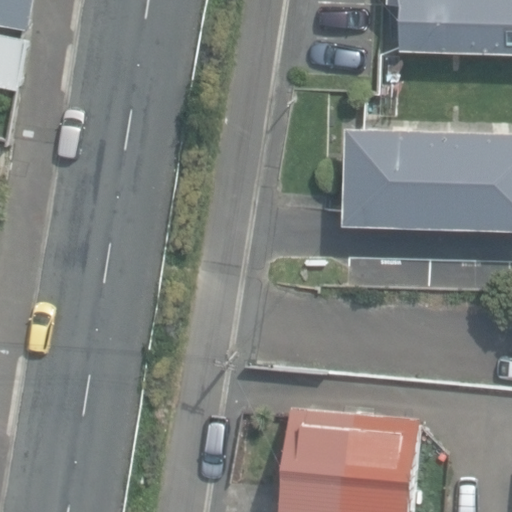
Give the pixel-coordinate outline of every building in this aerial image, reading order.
[(0,0),(0,21),(22,26),(26,0),(0,0)] [(511,0),(407,0),(406,43),(511,46),(511,0)] [(0,78),(13,81),(22,34),(0,29),(0,78)] [(350,218),(511,223),(511,128),(353,123),(350,218)] [(297,403),(288,508),(288,509),(323,511),(352,511),(361,408),(297,403)] [(415,511),(424,413),(361,408),(352,511),(415,511)]
